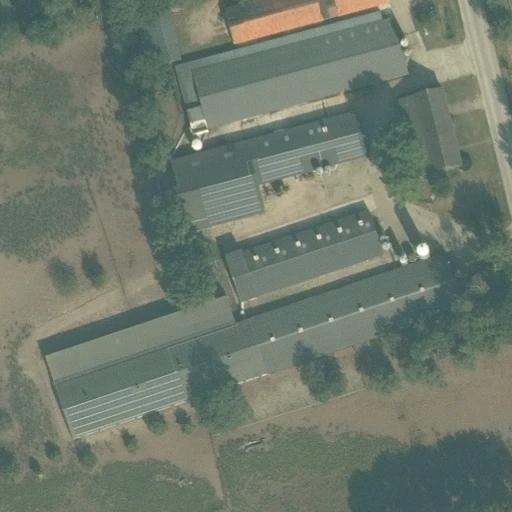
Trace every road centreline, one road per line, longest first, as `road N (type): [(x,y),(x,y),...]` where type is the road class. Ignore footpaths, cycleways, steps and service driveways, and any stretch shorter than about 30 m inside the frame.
road 1 (unknown): [(488,77),(411,79),(386,92),(377,111),(379,176),(390,206),(432,231),(460,240),(511,236)]
road 2 (tertiary): [(511,171),(469,0)]
